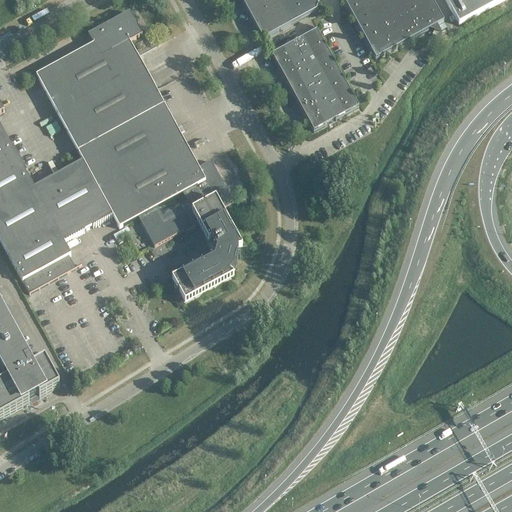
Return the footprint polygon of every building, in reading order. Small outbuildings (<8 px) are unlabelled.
[(240,0),(263,42),(291,26),(316,13),(319,0),(240,0)] [(443,24),(430,0),(341,0),(375,61),(428,32),(441,36),(437,27),(443,24)] [(444,0),(459,26),(506,0),(444,0)] [(36,78),(77,154),(76,154),(77,155),(78,154),(82,163),(34,190),(26,175),(27,174),(12,148),(11,149),(0,127),(0,115),(4,113),(0,105),(0,242),(22,283),(24,282),(25,284),(23,285),(29,296),(70,274),(70,273),(70,272),(71,272),(72,271),(72,270),(72,269),(72,268),(72,267),(72,266),(70,263),(71,263),(69,258),(71,257),(64,244),(66,244),(66,243),(68,243),(68,242),(71,242),(71,241),(73,241),(73,239),(75,240),(75,238),(77,238),(77,237),(80,237),(80,236),(82,236),(82,235),(84,235),(84,233),(92,229),(93,230),(94,228),(95,228),(97,227),(98,227),(99,225),(100,226),(101,224),(102,225),(103,223),(104,223),(105,222),(107,222),(108,220),(109,221),(110,219),(111,220),(112,218),(119,230),(138,220),(139,222),(141,221),(153,245),(152,245),(154,248),(185,232),(186,234),(195,228),(194,226),(200,223),(216,254),(216,255),(215,255),(214,256),(213,256),(213,257),(213,258),(213,259),(214,259),(214,260),(215,260),(214,262),(204,267),(202,265),(172,282),(185,306),(234,279),(230,276),(232,273),(233,272),(234,271),(235,269),(235,268),(236,266),(237,264),(237,262),(237,261),(238,260),(238,258),(238,256),(238,255),(238,253),(238,251),(242,250),(221,212),(233,205),(232,202),(231,202),(213,170),(214,169),(210,163),(198,170),(164,107),(165,107),(164,106),(163,107),(129,44),(142,37),(138,30),(137,31),(132,23),(133,22),(129,14),(87,37),(93,47),(36,78)] [(316,33),(294,45),(271,57),(313,134),(327,127),(325,124),(334,119),(335,122),(358,109),(316,33)] [(0,308),(0,371),(3,377),(1,379),(4,385),(0,386),(0,421),(29,405),(28,402),(37,397),(39,400),(59,389),(45,362),(31,370),(28,364),(30,363),(0,308)]
